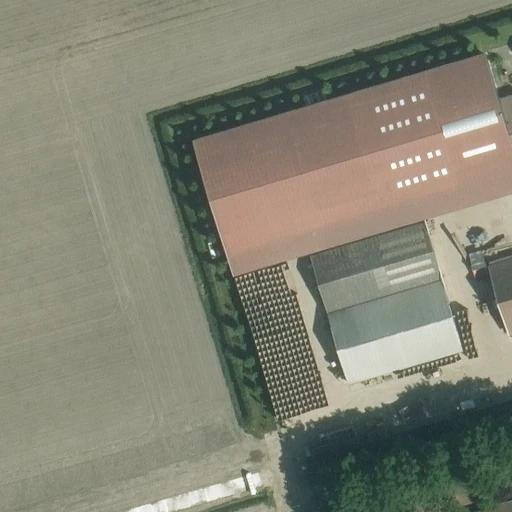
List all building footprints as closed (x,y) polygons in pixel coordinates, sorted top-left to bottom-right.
[(485,56),(198,142),(231,255),(511,171),(511,95),(498,99),(485,56)] [(328,313),(442,279),(425,222),(311,256),(328,313)] [(509,334),(511,333),(511,259),(489,266),(509,334)] [(442,279),(328,313),(349,384),(463,350),(442,279)] [(511,511),(511,501),(474,511),(511,511)]
